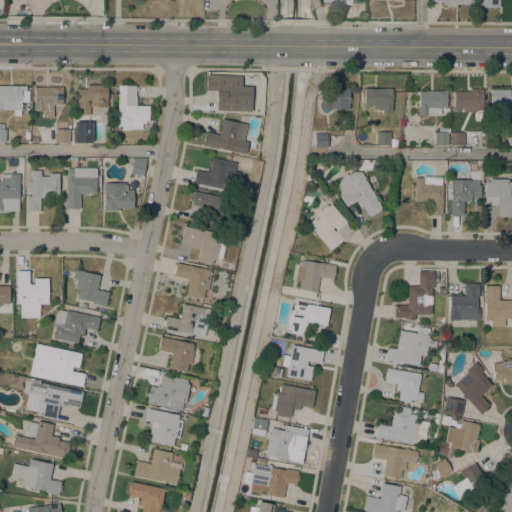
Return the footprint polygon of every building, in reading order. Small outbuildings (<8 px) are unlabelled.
[(217,90),(205,90),(206,75),(242,76),(241,87),(252,87),(251,111),(216,110),(217,90)] [(0,85),(25,86),(25,91),(29,91),(28,102),(21,102),(21,110),(20,110),(20,116),(14,115),(14,110),(2,109),(0,109),(0,85)] [(77,115),(77,88),(86,89),(87,85),(107,85),(106,107),(88,106),(88,115),(79,115),(77,115)] [(135,85),(135,97),(136,97),(136,106),(149,106),(148,120),(144,120),(144,123),(142,123),(142,129),(117,129),(117,85),(135,85)] [(62,87),(62,104),(60,104),(60,105),(58,105),(58,104),(53,104),(52,117),(42,116),(42,111),(34,111),(34,87),(62,87)] [(319,90),(328,90),(328,88),(348,88),(348,109),(319,109),(319,90)] [(391,88),(391,112),(382,112),(382,109),(373,109),(373,105),(364,105),(364,88),(391,88)] [(469,91),(469,89),(482,89),(482,110),(476,110),(476,112),(462,112),(462,109),(453,108),(453,91),(469,91)] [(509,89),(509,93),(511,93),(511,110),(508,110),(508,111),(489,111),(490,89),(509,89)] [(419,91),(447,91),(447,94),(446,94),(445,108),(440,108),(440,115),(417,115),(418,106),(419,92),(419,91)] [(202,144),(204,131),(218,134),(222,119),(239,123),(238,131),(241,132),(239,140),(247,142),(244,154),(202,144)] [(448,145),(434,145),(434,131),(439,132),(439,127),(446,127),(446,132),(448,132),(448,145)] [(69,129),(69,142),(55,142),(55,129),(69,129)] [(71,129),(85,129),(85,142),(72,142),(71,129)] [(390,131),(390,145),(376,145),(376,131),(390,131)] [(464,145),(450,145),(450,132),(464,132),(464,145)] [(313,147),(313,133),(326,133),(326,147),(313,147)] [(7,165),(8,158),(16,159),(16,166),(7,165)] [(142,176),(129,173),(132,160),(131,160),(132,158),(146,159),(142,176)] [(195,170),(208,173),(211,158),(235,163),(229,190),(193,183),(195,170)] [(380,160),(379,170),(356,170),(356,160),(380,160)] [(73,168),(96,168),(96,193),(79,193),(79,208),(66,208),(66,168),(73,168)] [(41,170),(41,176),(49,176),(49,173),(59,173),(59,197),(40,197),(40,210),(27,210),(28,195),(31,195),(31,170),(41,170)] [(382,209),(368,216),(362,206),(359,208),(355,200),(345,206),(338,193),(339,192),(335,186),(344,174),(346,173),(347,175),(353,171),(361,172),(382,209)] [(19,173),(19,183),(18,183),(18,193),(20,193),(20,197),(18,197),(18,211),(0,211),(0,180),(1,180),(1,174),(19,173)] [(423,177),(423,176),(441,176),(441,184),(442,184),(442,215),(429,214),(430,202),(414,201),(414,177),(423,177)] [(470,179),(470,180),(479,180),(479,185),(480,185),(480,197),(470,197),(470,201),(463,201),(463,215),(450,215),(451,179),(470,179)] [(511,216),(498,216),(498,204),(497,196),(485,196),(485,181),(489,181),(489,179),(507,179),(508,181),(511,181),(511,216)] [(125,182),(125,185),(127,185),(127,190),(133,190),(133,208),(117,208),(117,210),(103,210),(104,182),(125,182)] [(219,224),(202,220),(205,207),(190,204),(193,191),(230,199),(226,215),(221,216),(219,224)] [(346,222),(345,222),(352,230),(329,250),(306,224),(312,219),(311,217),(325,204),(327,206),(330,203),(346,222)] [(220,233),(218,242),(224,243),(221,259),(215,258),(214,260),(212,259),(211,263),(196,260),(199,249),(190,247),(191,245),(180,243),(183,226),(220,233)] [(335,265),(332,279),(318,276),(316,292),(298,289),(299,279),(295,279),(297,265),(299,266),(300,260),(302,260),(335,265)] [(210,270),(208,276),(210,276),(207,290),(204,289),(202,299),(185,295),(188,279),(173,276),(176,263),(210,270)] [(25,317),(25,310),(20,310),(20,303),(16,303),(16,270),(29,270),(29,278),(48,278),(47,303),(39,303),(39,310),(35,310),(35,317),(25,317)] [(99,275),(96,289),(108,292),(105,306),(92,303),(92,301),(76,298),(78,289),(74,288),(76,279),(73,279),(75,270),(99,275)] [(431,314),(414,314),(414,320),(407,320),(407,317),(394,317),(394,305),(407,305),(407,286),(418,286),(418,271),(433,271),(433,288),(431,288),(431,314)] [(458,319),(458,320),(448,320),(448,312),(449,312),(449,295),(464,295),(464,283),(478,283),(478,297),(476,297),(476,301),(478,301),(478,305),(476,305),(476,308),(479,308),(479,319),(458,319)] [(498,285),(498,300),(511,300),(511,318),(505,318),(505,321),(490,321),(490,320),(484,320),(484,285),(498,285)] [(0,303),(0,286),(9,286),(9,303),(0,303)] [(329,308),(326,325),(313,323),(313,325),(305,323),(303,335),(289,332),(289,329),(287,328),(290,309),(293,310),(294,302),(329,308)] [(215,310),(213,319),(207,318),(203,337),(163,328),(166,316),(179,319),(182,303),(215,310)] [(66,311),(66,310),(98,317),(98,321),(99,321),(98,327),(97,327),(96,330),(84,327),(83,334),(78,333),(76,343),(52,338),(55,326),(53,326),(53,322),(54,317),(56,312),(59,310),(66,311)] [(418,366),(386,360),(388,348),(395,349),(395,344),(396,344),(399,330),(421,334),(423,327),(428,328),(427,335),(428,335),(427,338),(429,338),(429,339),(436,340),(435,346),(426,345),(424,355),(420,354),(418,366)] [(193,343),(192,349),(194,350),(191,364),(188,363),(186,372),(168,368),(171,353),(158,349),(160,336),(193,343)] [(81,353),(78,367),(72,366),(71,371),(84,374),(81,386),(29,375),(36,343),(81,353)] [(322,350),(320,363),(307,360),(306,366),(312,367),(309,381),(285,376),(286,367),(280,365),(282,354),(288,355),(290,345),(322,350)] [(428,363),(436,364),(435,369),(437,369),(439,353),(444,353),(442,372),(427,370),(428,363)] [(511,387),(511,381),(504,382),(503,379),(494,380),(492,368),(493,368),(493,363),(501,362),(501,361),(511,359),(511,387)] [(467,372),(465,370),(475,361),(482,369),(481,370),(482,371),(481,373),(492,385),(480,395),(489,405),(480,413),(453,384),(467,372)] [(279,377),(270,375),(272,367),(281,368),(279,377)] [(387,368),(420,373),(417,391),(423,393),(421,401),(410,399),(409,402),(397,400),(399,391),(395,390),(396,383),(385,381),(387,368)] [(187,379),(186,384),(188,384),(184,403),(182,402),(180,410),(146,403),(147,398),(145,395),(145,393),(149,392),(150,386),(156,387),(157,385),(159,386),(161,374),(187,379)] [(24,392),(26,380),(82,392),(79,407),(62,403),(62,406),(58,406),(56,418),(41,415),(42,412),(35,410),(38,395),(29,393),(24,392)] [(314,390),(311,407),(299,405),(298,410),(290,408),(290,411),(291,411),(290,416),(289,415),(289,417),(274,415),(275,411),(272,411),(273,407),(270,407),(272,392),(275,393),(276,391),(278,392),(278,391),(277,391),(278,387),(279,387),(279,384),(314,390)] [(460,417),(442,413),(445,397),(463,400),(460,417)] [(266,408),(265,415),(256,413),(257,407),(266,408)] [(178,414),(177,419),(181,420),(178,438),(174,437),(172,446),(147,441),(151,422),(144,420),(146,408),(178,414)] [(375,436),(377,423),(390,426),(393,410),(417,415),(415,422),(418,423),(418,424),(427,426),(424,444),(415,443),(375,436)] [(450,417),(449,422),(446,424),(441,423),(442,416),(450,417)] [(265,420),(262,436),(250,433),(251,428),(250,428),(252,417),(265,420)] [(478,424),(475,440),(477,440),(475,453),(448,448),(449,441),(444,440),(447,426),(458,428),(460,420),(478,424)] [(52,424),(50,435),(58,437),(57,440),(69,443),(68,446),(69,446),(67,453),(66,453),(65,458),(44,453),(44,452),(22,447),(28,421),(37,423),(37,421),(52,424)] [(288,461),(288,460),(264,455),(268,436),(269,436),(270,428),(278,429),(278,430),(293,432),(294,425),(308,428),(301,464),(288,461)] [(405,449),(405,448),(409,448),(408,449),(417,451),(415,463),(406,461),(404,470),(401,469),(399,478),(382,474),(385,459),(383,458),(383,459),(370,457),(373,443),(405,449)] [(133,474),(136,460),(149,463),(153,448),(171,452),(169,462),(180,464),(179,468),(178,468),(175,484),(133,474)] [(245,454),(246,448),(255,450),(254,456),(245,454)] [(49,479),(60,481),(59,485),(61,485),(60,491),(58,491),(58,495),(45,492),(45,490),(18,485),(20,478),(10,476),(12,463),(27,466),(29,458),(52,463),(49,479)] [(431,471),(435,469),(432,465),(444,458),(451,470),(433,480),(431,471)] [(463,479),(458,471),(474,462),(483,477),(494,470),(499,480),(493,484),(493,485),(475,495),(478,499),(473,502),(468,494),(463,497),(455,483),(463,479)] [(252,464),(266,466),(267,465),(270,465),(270,467),(284,470),(285,468),(298,471),(297,474),(299,475),(297,480),(296,480),(295,484),(285,482),(282,497),(265,494),(265,495),(258,493),(258,495),(247,493),(249,483),(248,483),(252,464)] [(511,475),(511,511),(507,511),(502,508),(501,510),(499,508),(500,507),(499,506),(501,504),(494,499),(511,475)] [(140,511),(142,505),(138,504),(139,497),(128,495),(131,481),(163,488),(159,507),(158,507),(156,511),(140,511)] [(365,495),(379,498),(382,483),(399,486),(398,494),(401,495),(405,496),(403,511),(397,510),(396,511),(375,511),(362,509),(365,495)] [(448,500),(458,506),(456,509),(446,503),(448,500)] [(271,511),(248,511),(249,506),(256,507),(257,501),(273,504),(271,511)] [(57,503),(57,511),(25,511),(24,509),(26,509),(26,507),(57,503)]
